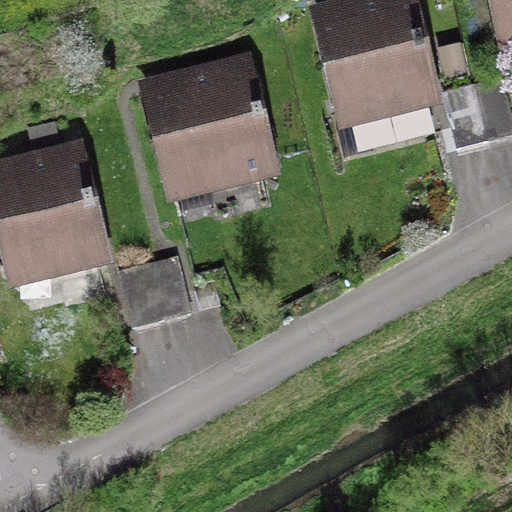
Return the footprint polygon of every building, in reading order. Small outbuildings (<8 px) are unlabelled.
[(511,0),(493,0),(503,48),(511,46),(511,0)] [(393,3),(319,22),(346,128),(421,109),(393,3)] [(241,74),(148,93),(168,193),(261,174),(241,74)] [(511,136),(511,120),(502,81),(474,88),(487,143),(511,136)] [(487,143),(474,88),(443,96),(455,150),(487,143)] [(63,159),(0,173),(0,265),(5,285),(88,266),(63,159)] [(177,256),(145,265),(161,323),(193,314),(177,256)] [(145,265),(115,274),(130,330),(161,323),(145,265)]
